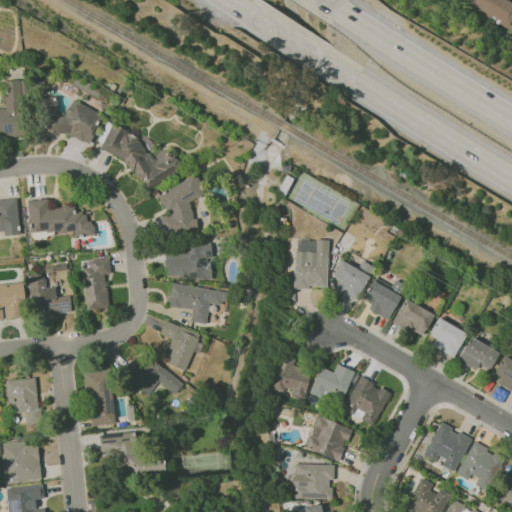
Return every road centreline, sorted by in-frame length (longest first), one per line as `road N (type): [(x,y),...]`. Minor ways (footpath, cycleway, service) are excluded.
road 1 (residential): [(0,351),(106,339),(129,326),(139,306),(134,230),(117,203),(61,170),(0,170)]
road 2 (track): [(40,0),(279,128)]
road 3 (track): [(287,132),(291,143),(511,272)]
road 4 (motorway): [(511,119),(322,0)]
road 5 (motorway): [(328,65),(511,180)]
road 6 (residential): [(325,330),(366,340),(511,427)]
road 7 (residential): [(58,346),(75,511)]
road 8 (residential): [(371,511),(371,488),(432,382)]
